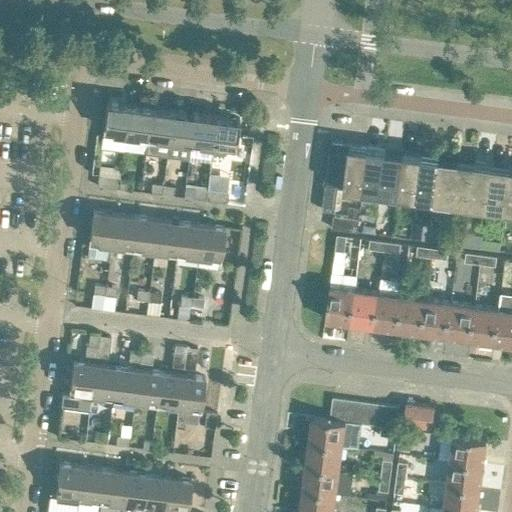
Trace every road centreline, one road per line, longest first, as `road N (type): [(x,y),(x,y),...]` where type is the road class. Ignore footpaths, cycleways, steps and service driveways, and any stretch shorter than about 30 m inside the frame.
road 1 (tertiary): [(36,0),(314,35)]
road 2 (residential): [(50,312),(83,62)]
road 3 (residential): [(306,90),(274,340)]
road 4 (residential): [(511,382),(273,351)]
road 5 (residential): [(274,340),(50,312)]
road 6 (residential): [(307,85),(83,62)]
road 7 (residential): [(306,90),(511,116)]
road 8 (residential): [(23,511),(50,312)]
road 9 (tertiary): [(314,35),(511,61)]
road 10 (residential): [(273,351),(252,511)]
